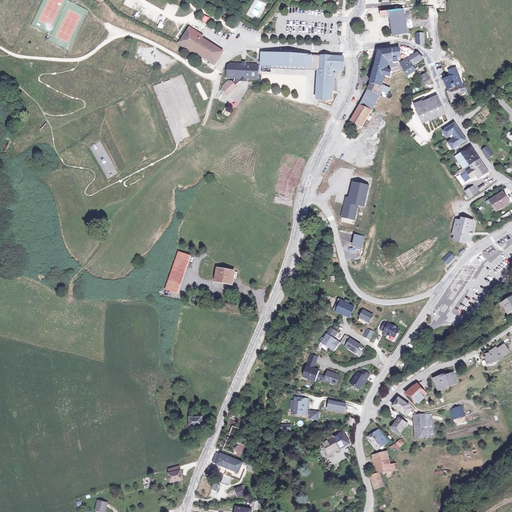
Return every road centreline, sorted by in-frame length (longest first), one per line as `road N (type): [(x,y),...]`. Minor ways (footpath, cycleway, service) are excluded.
road 1 (secondary): [(186,511),(286,270),(304,196)]
road 2 (residential): [(440,290),(395,303),(359,295),(332,219),(304,196)]
road 3 (residential): [(511,327),(423,374),(361,421)]
road 4 (secondary): [(304,196),(347,100),(352,48)]
road 5 (residential): [(352,48),(400,41),(421,49),(459,124)]
